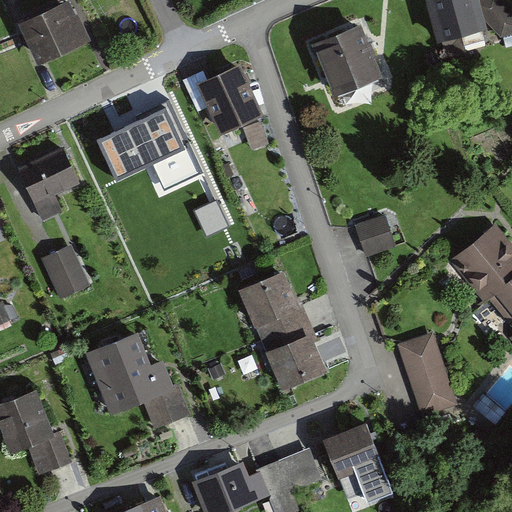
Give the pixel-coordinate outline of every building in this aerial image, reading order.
[(68,0),(63,0),(15,22),(32,61),(85,37),(68,0)] [(473,0),(421,0),(428,40),(478,32),(473,0)] [(358,24),(315,41),(337,94),(380,76),(358,24)] [(241,66),(195,84),(213,131),(259,114),(241,66)] [(143,110),(96,130),(119,183),(146,172),(139,155),(159,146),(143,110)] [(259,123),(246,127),(254,150),(267,146),(259,123)] [(60,148),(16,169),(39,217),(60,208),(54,195),(77,184),(60,148)] [(229,254),(252,242),(239,214),(215,226),(229,254)] [(387,216),(357,226),(367,255),(369,255),(396,246),(387,216)] [(511,238),(497,221),(451,255),(483,298),(490,293),(511,322),(511,335),(510,337),(511,339),(511,238)] [(44,257),(64,298),(95,284),(75,242),(44,257)] [(277,270),(233,290),(249,325),(255,322),(266,347),(259,350),(277,389),(321,370),(304,332),(311,329),(298,301),(292,304),(277,270)] [(433,334),(402,343),(423,414),(455,405),(433,334)] [(132,335),(90,350),(104,387),(98,390),(107,414),(139,402),(148,426),(186,412),(176,387),(171,388),(161,361),(144,367),(132,335)] [(34,389),(0,401),(0,433),(8,455),(27,448),(37,477),(69,466),(57,434),(51,436),(34,389)] [(364,422),(320,437),(331,472),(320,484),(333,497),(352,484),(341,472),(378,460),(364,422)] [(241,462),(192,482),(204,511),(235,511),(288,489),(276,462),(246,475),(241,462)] [(165,511),(158,495),(115,511),(165,511)]
